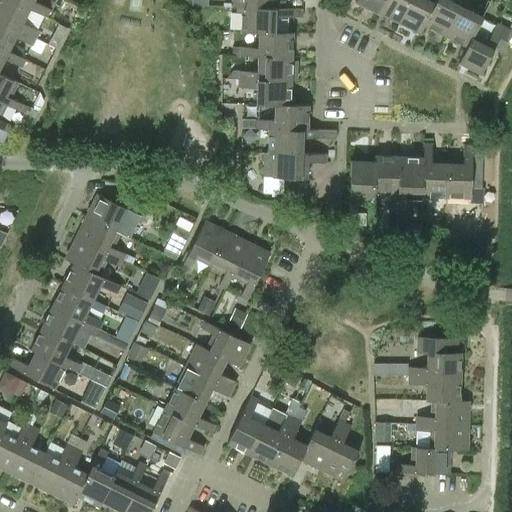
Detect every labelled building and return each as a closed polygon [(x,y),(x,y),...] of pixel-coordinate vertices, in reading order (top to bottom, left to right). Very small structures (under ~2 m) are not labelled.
[(23,22),(30,9),(12,0),(0,0),(0,19),(36,38),(40,30),(23,22)] [(34,1),(34,0),(12,0),(30,9),(46,17),(50,9),(34,1)] [(265,0),(264,0),(231,0),(231,7),(241,7),(283,9),(283,8),(283,1),(265,0)] [(354,0),(354,1),(376,12),(382,0),(354,0)] [(382,0),(376,12),(397,23),(408,0),(382,0)] [(420,35),(424,25),(436,0),(435,0),(408,0),(397,23),(420,35)] [(448,0),(436,0),(424,25),(445,36),(462,0),(453,0),(453,2),(448,0)] [(457,63),(466,46),(474,33),(482,16),(469,10),(473,0),(462,0),(445,36),(465,46),(457,63)] [(283,9),(241,7),(240,31),(283,33),(283,32),(282,32),(283,17),(302,17),(302,8),(283,8),(283,9)] [(32,45),(36,38),(0,19),(0,47),(8,51),(9,50),(16,37),(32,45)] [(63,47),(69,25),(59,22),(53,44),(63,47)] [(488,40),(474,33),(466,46),(457,63),(480,74),(497,41),(504,45),(511,31),(496,24),(488,40)] [(292,32),(283,32),(283,33),(240,31),(259,32),(258,46),(240,45),(240,55),(258,55),(258,54),(291,55),(292,32)] [(26,59),(9,50),(8,51),(0,47),(0,67),(5,59),(21,67),(26,59)] [(239,78),(290,80),(297,81),(298,61),(291,61),(291,55),(258,54),(258,55),(240,55),(240,56),(258,56),(258,71),(239,70),(239,78)] [(0,101),(7,104),(6,105),(19,112),(22,104),(10,98),(18,82),(0,73),(0,101)] [(290,80),(239,78),(239,87),(257,88),(257,103),(275,104),(275,105),(290,105),(290,104),(290,80)] [(0,119),(0,118),(6,105),(7,104),(0,101),(0,128),(8,133),(12,126),(0,119)] [(308,105),(290,104),(290,105),(275,105),(275,119),(256,119),(256,127),(269,128),(307,128),(308,128),(308,105)] [(242,127),(256,127),(256,119),(242,118),(242,127)] [(321,129),(308,128),(307,128),(269,128),(268,152),(275,152),(275,151),(302,152),(302,138),(336,139),(336,129),(321,129)] [(424,144),(423,158),(422,191),(422,196),(446,197),(448,163),(432,163),(433,145),(424,144)] [(463,164),(448,163),(446,197),(470,198),(473,146),(464,146),(463,164)] [(335,162),(335,153),(302,152),(275,151),(275,152),(268,152),(263,152),(262,176),(274,177),(284,177),(283,194),(306,195),(307,162),(335,162)] [(389,208),(398,209),(400,157),(375,156),(375,162),(376,162),(374,189),(375,189),(390,190),(389,208)] [(422,191),(423,158),(400,157),(398,209),(407,209),(407,199),(422,200),(422,196),(422,191)] [(376,162),(375,162),(350,161),(348,213),(358,213),(358,194),(375,195),(375,189),(374,189),(376,162)] [(143,215),(97,192),(86,215),(120,231),(128,236),(136,221),(139,223),(143,215)] [(112,247),(120,231),(86,215),(75,236),(121,259),(125,253),(112,247)] [(209,265),(226,231),(204,220),(181,267),(188,271),(194,258),(209,265)] [(231,276),(248,242),(226,231),(209,265),(224,273),(218,285),(225,289),(231,276)] [(118,266),(121,259),(75,236),(65,257),(74,262),(99,274),(106,260),(118,266)] [(247,300),(270,253),(248,242),(231,276),(246,283),(239,296),(247,300)] [(120,284),(99,274),(74,262),(63,284),(93,298),(100,285),(116,293),(120,284)] [(152,299),(162,276),(148,270),(137,292),(152,299)] [(86,312),(93,298),(63,284),(52,305),(98,328),(102,320),(86,312)] [(129,290),(121,311),(142,319),(150,298),(129,290)] [(199,308),(211,313),(217,300),(206,294),(199,308)] [(160,298),(150,318),(161,323),(170,302),(160,298)] [(95,336),(98,328),(52,305),(42,327),(72,341),(78,328),(95,336)] [(238,366),(250,343),(204,320),(200,327),(212,334),(205,348),(225,359),(238,366)] [(65,365),(64,366),(77,372),(81,364),(64,356),(72,341),(42,327),(30,349),(34,351),(35,350),(65,365)] [(408,368),(408,376),(460,378),(461,354),(457,353),(457,346),(455,345),(455,339),(421,337),(421,353),(427,354),(427,368),(408,368)] [(218,373),(225,359),(205,348),(196,343),(185,365),(231,388),(235,381),(218,373)] [(54,387),(64,366),(65,365),(35,350),(34,351),(28,364),(12,356),(8,364),(54,387)] [(81,364),(77,372),(90,379),(95,368),(82,362),(81,364)] [(227,396),(231,388),(185,365),(174,387),(204,402),(211,387),(227,396)] [(30,399),(37,384),(7,370),(0,385),(30,399)] [(106,387),(111,376),(105,373),(100,384),(106,387)] [(460,378),(408,376),(408,386),(426,386),(426,400),(460,401),(460,378)] [(92,380),(86,391),(100,398),(106,387),(92,380)] [(204,402),(174,387),(163,408),(193,423),(193,424),(209,432),(213,424),(197,415),(204,402)] [(226,444),(248,454),(263,425),(249,418),(257,401),(249,397),(226,444)] [(120,406),(107,399),(100,412),(113,419),(120,406)] [(416,418),(416,425),(468,427),(469,401),(460,401),(426,400),(426,402),(431,402),(430,419),(416,418)] [(186,437),(193,424),(193,423),(163,408),(152,430),(153,431),(150,437),(183,454),(187,447),(199,453),(203,445),(186,437)] [(248,454),(269,465),(292,418),(285,415),(277,432),(263,425),(248,454)] [(292,476),(300,460),(299,460),(306,446),(305,446),(292,439),(300,422),(292,418),(269,465),(292,476)] [(320,471),(343,424),(337,421),(331,434),(315,426),(305,446),(306,446),(299,460),(300,460),(320,471)] [(0,467),(9,472),(31,426),(24,422),(16,438),(1,431),(0,433),(0,467)] [(350,427),(343,424),(320,471),(343,482),(359,448),(344,440),(350,427)] [(468,427),(416,425),(416,433),(430,433),(430,449),(449,450),(467,450),(468,427)] [(30,483),(45,453),(30,446),(38,429),(31,426),(9,472),(30,483)] [(52,493),(74,447),(66,443),(58,459),(45,453),(30,483),(52,493)] [(381,444),(376,466),(386,468),(391,447),(381,444)] [(88,474),(87,473),(74,467),(82,451),(74,447),(52,493),(74,504),(79,495),(77,495),(88,474)] [(77,495),(79,495),(100,506),(102,501),(101,500),(113,476),(112,475),(99,468),(107,453),(99,449),(87,473),(88,474),(77,495)] [(449,450),(430,449),(411,449),(411,467),(396,466),(396,472),(448,474),(449,450)] [(137,481),(138,482),(146,465),(138,461),(130,477),(115,470),(112,475),(113,476),(101,500),(102,501),(123,511),(137,481)] [(137,481),(123,511),(124,511),(149,511),(167,476),(158,471),(150,488),(138,482),(137,481)]
